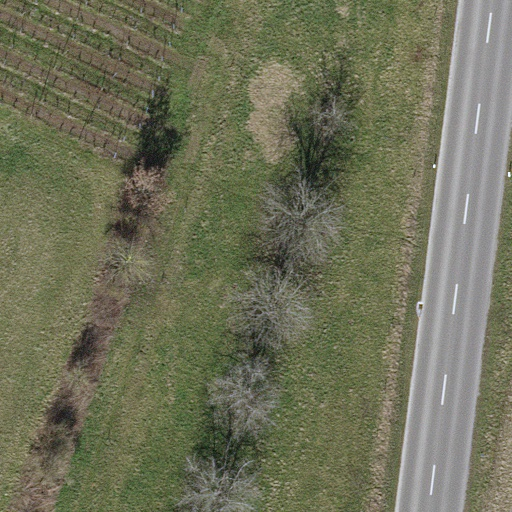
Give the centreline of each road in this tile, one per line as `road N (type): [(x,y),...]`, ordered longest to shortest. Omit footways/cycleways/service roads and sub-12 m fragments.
road 1 (track): [(91,511),(272,0)]
road 2 (tertiary): [(494,0),(429,511)]
